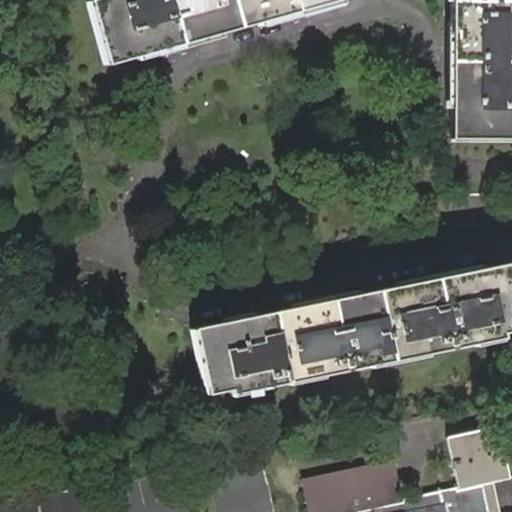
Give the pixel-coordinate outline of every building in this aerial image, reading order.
[(88,0),(107,65),(132,58),(129,49),(211,27),(213,36),(252,26),(250,16),(310,0),(334,0),(335,3),(346,0),(88,0)] [(511,0),(453,0),(453,1),(448,1),(448,23),(454,22),(453,109),(449,109),(448,137),(511,137),(511,0)] [(219,321),(194,326),(208,390),(245,383),(247,391),(277,385),(275,377),(318,368),(320,376),(368,366),(366,359),(423,348),(425,354),(473,344),(472,338),(511,329),(511,300),(504,261),(477,267),(478,276),(393,294),(391,285),(351,293),(353,302),(290,314),(289,305),(247,315),(248,324),(221,329),(219,321)] [(498,456),(505,454),(499,424),(446,437),(453,469),(397,482),(388,441),(304,459),(311,498),(269,507),(261,468),(219,476),(226,511),(389,511),(402,509),(402,511),(489,511),(483,482),(495,479),(502,478),(498,456)] [(510,476),(505,454),(498,456),(502,478),(510,476)] [(502,511),(495,479),(483,482),(489,511),(502,511)] [(109,480),(0,503),(0,511),(99,511),(114,509),(109,480)]
